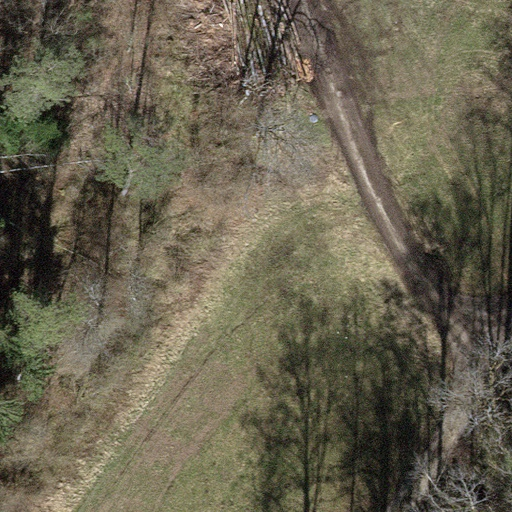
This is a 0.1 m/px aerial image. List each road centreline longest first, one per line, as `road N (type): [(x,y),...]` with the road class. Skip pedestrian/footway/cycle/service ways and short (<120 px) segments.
road 1 (track): [(300,0),(387,213),(422,277),(511,384)]
road 2 (track): [(395,511),(511,341)]
